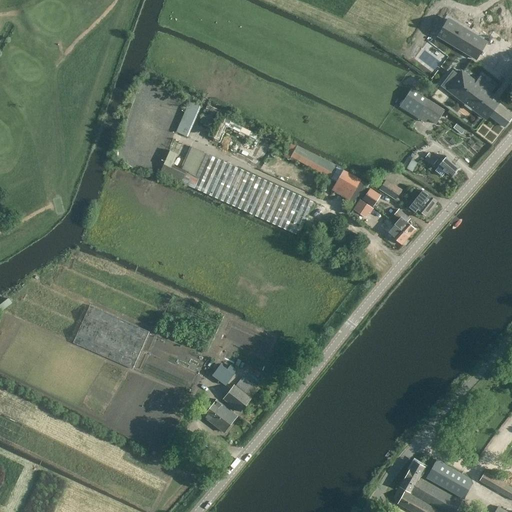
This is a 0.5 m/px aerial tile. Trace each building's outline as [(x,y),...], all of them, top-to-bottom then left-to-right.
[(486,42),(448,21),(442,31),(455,38),(451,44),(458,48),(457,49),(477,60),(486,42)] [(487,118),(489,115),(498,104),(500,101),(490,93),(495,88),(481,77),(477,83),(463,72),(459,77),(458,76),(452,84),(453,85),(449,89),(467,104),(466,105),(472,109),(473,108),(487,118)] [(400,106),(417,117),(419,113),(436,124),(445,110),(411,89),(400,106)] [(190,100),(177,131),(188,135),(201,104),(190,100)] [(511,118),(511,114),(498,104),(489,115),(505,127),(511,118)] [(206,109),(200,122),(212,128),(218,115),(206,109)] [(221,122),(213,140),(217,142),(225,124),(221,122)] [(456,124),(453,128),(461,134),(464,130),(456,124)] [(195,187),(210,155),(196,149),(185,172),(182,181),(195,187)] [(434,164),(437,160),(429,153),(426,157),(434,164)] [(298,160),(331,178),(335,180),(334,182),(338,184),(336,188),(348,195),(359,177),(344,169),(343,171),(344,172),(342,175),(338,172),(337,171),(335,171),(302,154),(298,160)] [(412,172),(417,163),(412,160),(413,158),(412,158),(414,155),(413,154),(411,157),(409,156),(403,166),(412,172)] [(210,155),(195,187),(195,188),(299,235),(313,202),(210,155)] [(459,167),(447,156),(443,161),(441,159),(437,163),(439,165),(439,166),(435,171),(442,176),(446,172),(451,177),(459,167)] [(182,181),(185,172),(164,163),(160,172),(182,181)] [(385,178),(385,179),(380,188),(395,199),(401,190),(385,178)] [(369,188),(362,199),(371,206),(378,194),(369,188)] [(437,202),(437,201),(424,191),(410,207),(415,211),(418,209),(426,215),(437,202)] [(377,212),(363,200),(354,211),(363,218),(363,217),(366,219),(370,214),(373,217),(377,212)] [(400,219),(395,225),(409,237),(416,229),(406,220),(408,217),(400,210),(395,214),(400,219)] [(402,245),(409,237),(395,225),(391,221),(386,226),(390,230),(388,232),(402,245)] [(12,303),(9,298),(0,304),(0,308),(2,311),(12,303)] [(81,345),(134,366),(138,357),(137,359),(148,332),(149,330),(135,325),(135,335),(129,335),(125,333),(117,333),(117,335),(113,333),(98,332),(97,332),(91,330),(89,334),(88,334),(83,345),(84,333),(81,342),(81,345)] [(226,386),(234,375),(220,365),(212,375),(226,386)] [(234,385),(223,399),(240,412),(258,390),(242,377),(235,386),(234,385)] [(203,416),(224,433),(237,416),(217,400),(203,416)] [(437,460),(427,478),(464,498),(472,483),(471,478),(437,460)] [(420,476),(425,467),(415,461),(401,486),(407,489),(406,492),(405,491),(398,503),(413,511),(456,511),(463,500),(420,476)] [(511,497),(511,485),(485,470),(480,480),(511,497)]
